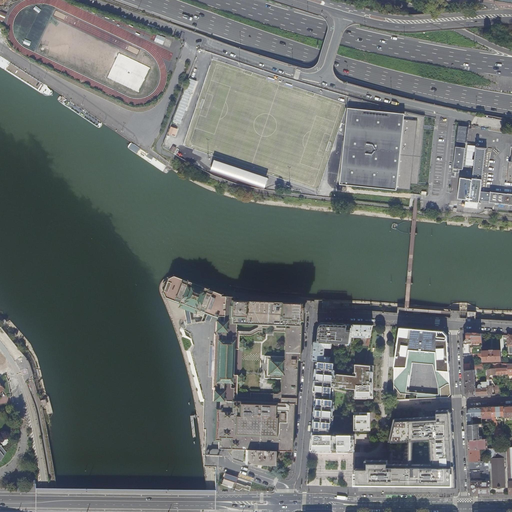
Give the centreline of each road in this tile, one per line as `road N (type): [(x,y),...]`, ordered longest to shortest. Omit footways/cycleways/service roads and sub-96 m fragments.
road 1 (motorway): [(149,0),(309,56),(511,104)]
road 2 (motorway): [(511,66),(346,36),(222,0)]
road 3 (residential): [(92,0),(323,80)]
road 4 (residential): [(289,503),(311,314)]
road 5 (primary): [(35,501),(215,503)]
road 6 (secondary): [(342,14),(395,27),(511,20)]
road 7 (unclassified): [(323,80),(474,118)]
road 8 (secondary): [(498,11),(402,18),(344,5)]
road 9 (unclassified): [(44,511),(34,423),(14,366)]
road 10 (unclassified): [(311,314),(454,323)]
road 11 (motorway): [(511,54),(383,0)]
road 12 (primary): [(338,504),(464,505)]
